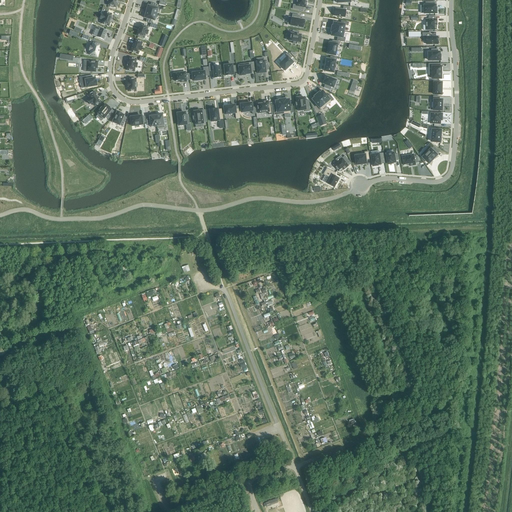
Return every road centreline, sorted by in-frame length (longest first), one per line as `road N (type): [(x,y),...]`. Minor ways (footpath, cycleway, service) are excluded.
road 1 (residential): [(130,0),(108,74),(115,93),(131,102),(301,81),(319,0)]
road 2 (unclassified): [(312,511),(210,247)]
road 3 (residential): [(358,186),(447,176),(456,120),(451,0)]
road 4 (unknown): [(294,466),(171,511),(154,484),(166,465)]
